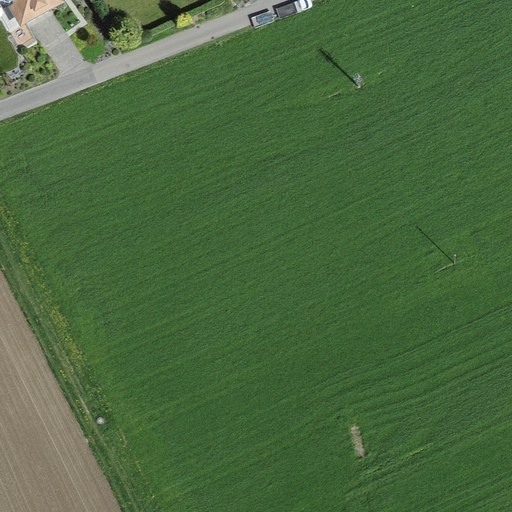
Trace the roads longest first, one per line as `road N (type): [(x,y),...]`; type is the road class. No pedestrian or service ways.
road 1 (residential): [(0,118),(296,0)]
road 2 (track): [(135,511),(0,253)]
